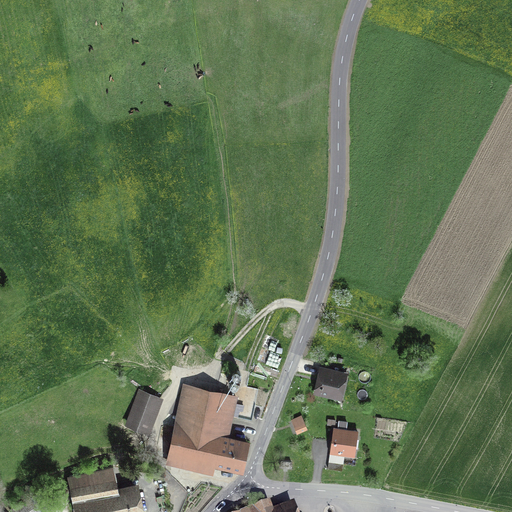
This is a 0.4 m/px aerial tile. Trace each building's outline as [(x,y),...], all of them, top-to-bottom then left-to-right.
[(254,372),(277,378),(279,371),(270,369),(270,367),(261,365),(261,366),(256,365),(254,372)] [(348,371),(319,365),(313,394),(342,400),(348,371)] [(151,381),(136,372),(131,380),(146,390),(151,381)] [(230,434),(238,393),(183,382),(166,464),(213,474),(214,467),(222,469),(222,467),(242,471),(243,472),(244,468),(250,438),(230,434)] [(125,425),(150,434),(163,398),(138,388),(125,425)] [(308,428),(302,414),(291,419),(297,433),(308,428)] [(338,426),(333,426),(328,468),(342,470),(344,455),(347,455),(346,459),(352,460),(352,456),(355,456),(355,448),(360,449),(361,439),(357,439),(358,429),(347,428),(347,420),(338,419),(338,426)] [(145,511),(138,481),(118,485),(113,464),(66,475),(74,511),(145,511)] [(38,511),(30,499),(13,510),(14,511),(38,511)] [(270,499),(235,511),(298,511),(294,499),(273,507),(270,499)]
